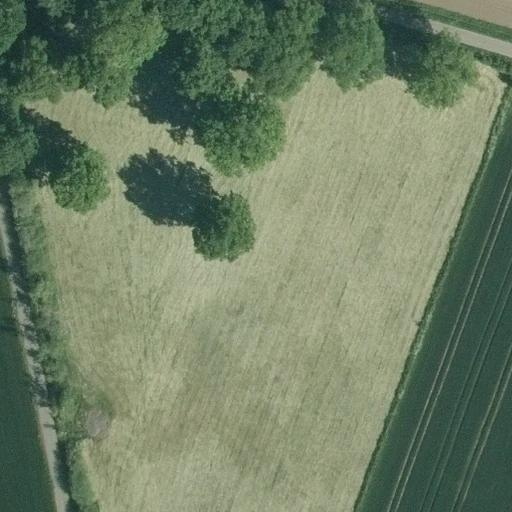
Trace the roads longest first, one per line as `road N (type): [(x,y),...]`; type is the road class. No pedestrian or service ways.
road 1 (unclassified): [(71,511),(0,162)]
road 2 (unclassified): [(313,0),(511,54)]
